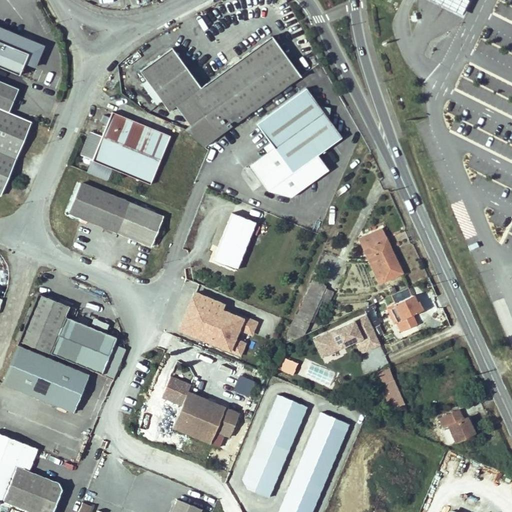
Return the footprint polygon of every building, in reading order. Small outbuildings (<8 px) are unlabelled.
[(414,0),(402,0),(401,4),(410,9),(414,0)] [(473,0),(428,0),(441,6),(465,18),(474,0),(473,0)] [(42,45),(0,27),(0,68),(16,76),(21,63),(32,68),(42,45)] [(191,95),(219,136),(250,114),(299,79),(301,78),(271,37),(199,88),(171,49),(140,71),(147,80),(142,84),(156,104),(161,100),(169,111),(176,106),(191,95)] [(299,79),(250,114),(255,121),(305,88),(299,79)] [(0,82),(0,108),(10,112),(19,91),(0,82)] [(328,120),(316,118),(318,107),(305,88),(255,121),(273,149),(289,174),(317,155),(341,139),(328,120)] [(99,90),(93,101),(139,123),(145,111),(99,90)] [(191,95),(176,106),(189,126),(185,130),(204,147),(219,136),(191,95)] [(318,107),(316,118),(328,120),(329,108),(318,107)] [(0,194),(31,121),(10,112),(0,108),(0,194)] [(170,136),(112,112),(109,118),(107,124),(102,137),(90,132),(80,154),(93,159),(92,161),(150,184),(170,136)] [(101,122),(107,124),(109,118),(104,116),(101,122)] [(289,174),(273,149),(249,165),(267,190),(290,196),(327,170),(317,155),(289,174)] [(81,182),(68,210),(116,231),(128,203),(81,182)] [(162,218),(128,203),(116,231),(149,246),(162,218)] [(212,261),(236,270),(250,232),(256,234),(259,226),(253,224),(254,222),(231,213),(212,261)] [(402,272),(380,228),(365,235),(381,267),(373,271),(379,283),(402,272)] [(381,267),(365,235),(357,239),(373,271),(381,267)] [(312,279),(297,314),(309,320),(318,298),(329,302),(333,293),(323,288),(324,285),(312,279)] [(406,287),(391,295),(394,302),(410,294),(406,287)] [(190,291),(175,334),(240,357),(245,342),(237,339),(239,332),(252,336),(257,322),(222,310),(224,303),(190,291)] [(19,341),(50,354),(65,317),(69,305),(39,293),(23,332),(19,330),(15,339),(19,341)] [(412,295),(394,303),(401,319),(396,321),(400,330),(414,324),(411,316),(419,312),(412,295)] [(297,314),(296,314),(286,335),(294,339),(302,335),(309,320),(297,314)] [(369,357),(383,351),(366,314),(321,334),(329,351),(354,339),(358,348),(364,345),(369,357)] [(65,317),(50,354),(90,370),(101,374),(116,337),(65,317)] [(313,338),(321,355),(329,351),(321,334),(313,338)] [(50,354),(19,341),(2,382),(73,412),(90,370),(50,354)] [(364,345),(358,348),(364,360),(369,357),(364,345)] [(270,376),(286,383),(297,360),(280,353),(270,376)] [(388,368),(368,377),(383,412),(404,403),(388,368)] [(232,390),(248,397),(254,381),(238,375),(232,390)] [(169,376),(161,397),(182,405),(173,428),(211,443),(215,431),(230,437),(239,413),(188,392),(191,385),(169,376)] [(277,393),(241,479),(247,490),(269,499),(306,406),(277,393)] [(458,410),(438,418),(443,428),(447,426),(454,441),(473,433),(466,417),(462,419),(458,410)] [(320,414),(277,511),(311,511),(349,426),(320,414)] [(35,446),(0,430),(0,498),(32,511),(53,511),(62,491),(56,479),(26,467),(35,446)] [(178,498),(171,511),(199,511),(201,507),(178,498)] [(80,502),(76,511),(87,511),(90,507),(80,502)]
